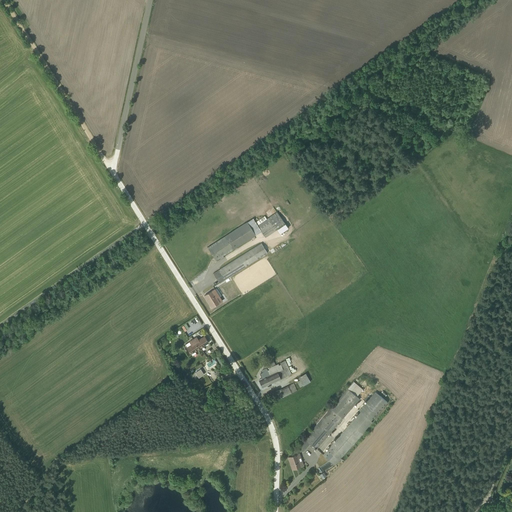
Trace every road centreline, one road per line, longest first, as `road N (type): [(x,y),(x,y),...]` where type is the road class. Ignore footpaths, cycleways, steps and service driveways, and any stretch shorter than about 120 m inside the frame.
road 1 (unclassified): [(275,511),(277,462),(267,420),(143,223)]
road 2 (unclassified): [(111,170),(1,0)]
road 3 (unclassified): [(143,223),(0,324)]
road 4 (unclassified): [(111,170),(150,0)]
